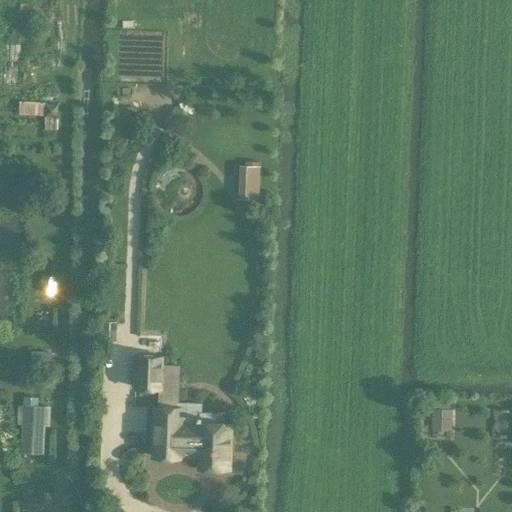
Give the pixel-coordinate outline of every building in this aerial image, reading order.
[(239,165),(238,198),(259,199),(261,166),(239,165)] [(31,352),(30,367),(39,367),(51,368),(52,353),(31,352)] [(161,389),(162,355),(133,354),(132,388),(161,389)] [(18,406),(17,424),(23,425),(21,452),(43,453),(45,427),(49,427),(50,407),(18,406)] [(155,407),(153,456),(178,457),(179,452),(196,453),(196,456),(201,456),(200,467),(203,467),(206,469),(210,471),(214,471),(218,470),(220,467),(228,468),(230,423),(228,423),(228,413),(197,412),(197,422),(197,424),(177,423),(177,408),(155,407)]
